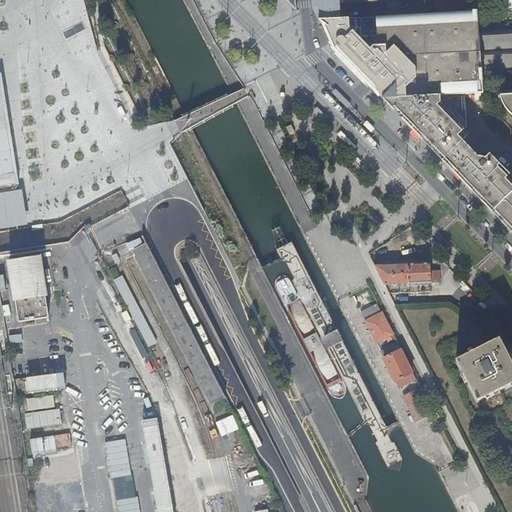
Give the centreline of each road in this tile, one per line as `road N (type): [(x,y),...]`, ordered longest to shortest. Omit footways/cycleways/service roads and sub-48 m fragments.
road 1 (track): [(118,0),(249,263)]
road 2 (secondary): [(191,251),(320,511)]
road 3 (secondary): [(191,251),(56,0)]
road 4 (residential): [(439,187),(307,49),(304,0)]
road 5 (residential): [(439,187),(412,213),(511,317)]
